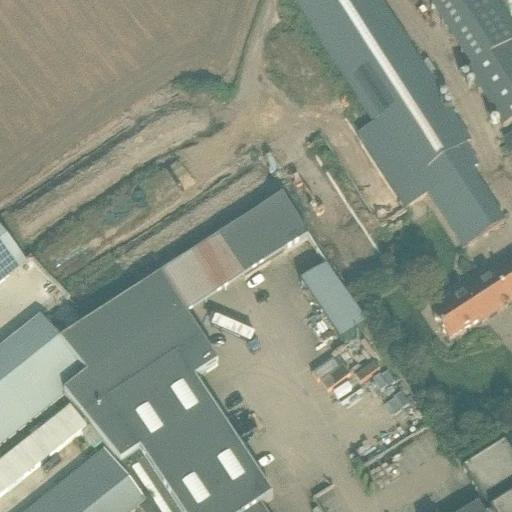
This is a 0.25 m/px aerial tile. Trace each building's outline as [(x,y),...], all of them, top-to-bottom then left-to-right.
[(476,165),(465,147),(471,143),(451,112),(446,115),(437,101),(442,98),(378,0),(297,0),(293,3),(380,138),(389,132),(464,251),(504,226),(469,170),(476,165)] [(511,37),(487,0),(445,0),(430,10),(471,73),(511,47),(511,37)] [(511,47),(471,73),(469,74),(502,126),(511,119),(511,47)] [(281,200),(218,241),(245,281),(297,247),(307,240),(281,200)] [(0,231),(0,284),(26,264),(0,231)] [(309,279),(342,343),(371,329),(338,264),(309,279)] [(511,305),(511,265),(442,310),(445,314),(434,321),(448,343),(480,322),(482,325),(511,305)] [(88,423),(152,506),(144,511),(263,511),(277,502),(196,381),(216,368),(185,320),(160,280),(90,325),(62,344),(89,377),(66,395),(88,423)] [(0,448),(66,395),(89,377),(62,344),(44,320),(0,355),(0,448)] [(379,360),(360,375),(376,396),(395,381),(379,360)] [(0,500),(86,431),(70,410),(0,465),(0,500)] [(411,439),(367,468),(381,489),(425,460),(411,439)] [(511,511),(511,456),(504,444),(462,470),(488,511),(481,511),(478,506),(468,511),(511,511)] [(32,511),(137,511),(145,506),(103,454),(32,511)]
